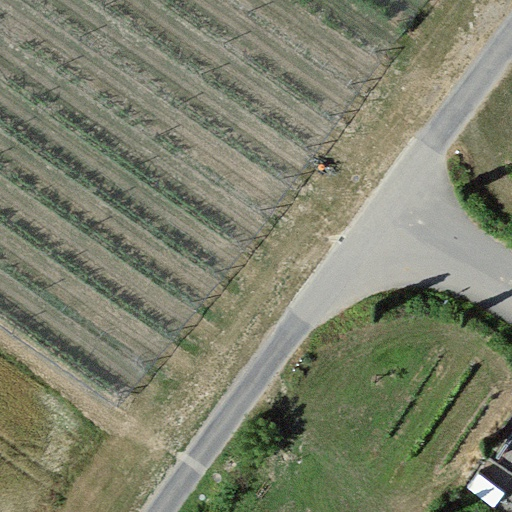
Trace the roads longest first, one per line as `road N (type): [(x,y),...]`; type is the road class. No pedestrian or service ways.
road 1 (track): [(511,42),(167,511)]
road 2 (track): [(511,287),(387,208)]
